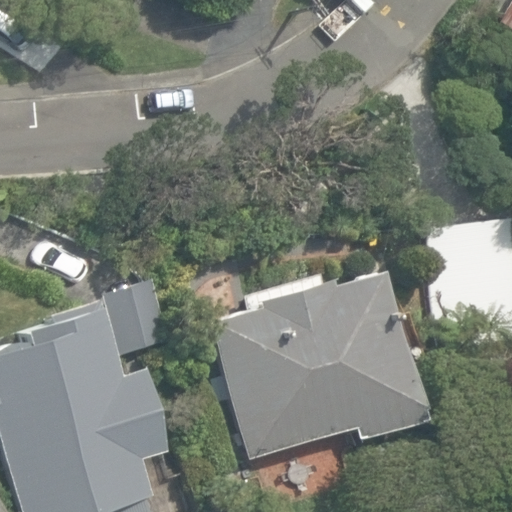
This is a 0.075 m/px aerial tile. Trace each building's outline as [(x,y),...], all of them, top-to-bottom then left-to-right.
[(22,0),(62,12),(66,0),(22,0)] [(511,0),(503,0),(493,16),(511,27),(511,0)] [(417,227),(433,347),(511,337),(511,303),(501,217),(417,227)] [(197,319),(240,456),(342,423),(346,435),(407,416),(360,270),(313,285),(311,277),(240,300),(242,305),(197,319)] [(94,293),(114,353),(159,338),(140,278),(94,293)] [(137,511),(133,496),(140,494),(128,457),(151,450),(124,368),(99,376),(76,307),(5,330),(9,343),(0,346),(0,493),(6,511),(137,511)]
